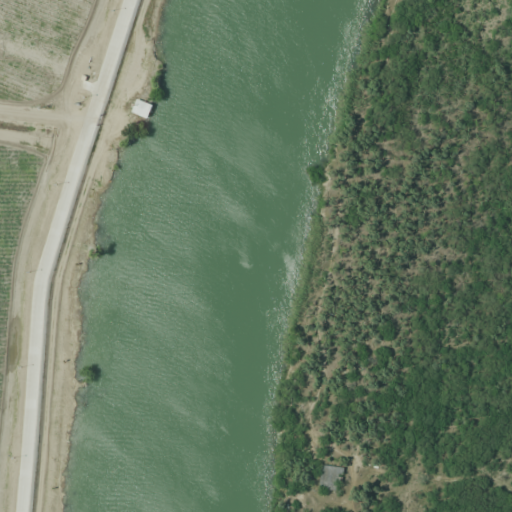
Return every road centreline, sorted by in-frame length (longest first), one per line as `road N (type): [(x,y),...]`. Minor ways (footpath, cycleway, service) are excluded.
road 1 (residential): [(130,0),(42,275),(29,511)]
road 2 (residential): [(101,0),(25,253),(8,511)]
